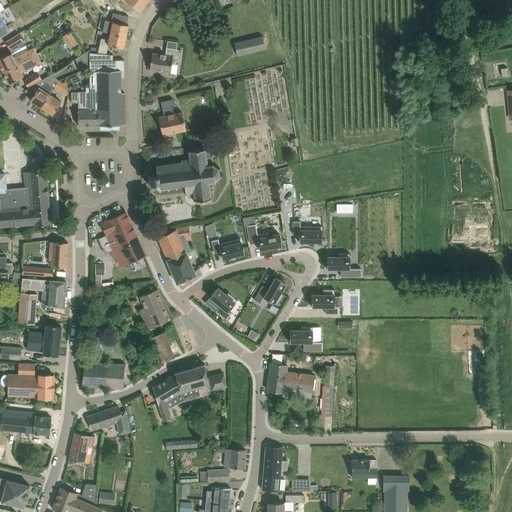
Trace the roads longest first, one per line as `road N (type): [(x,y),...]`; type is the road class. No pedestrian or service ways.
road 1 (residential): [(179,300),(227,272),(306,259),(310,270),(252,362)]
road 2 (unclassified): [(511,437),(259,436)]
road 3 (track): [(461,0),(501,214)]
road 4 (unclassified): [(72,406),(81,232)]
road 5 (residential): [(72,406),(124,393),(218,335)]
road 6 (unclassified): [(132,152),(132,68),(163,0)]
road 7 (unclassified): [(179,300),(127,191)]
